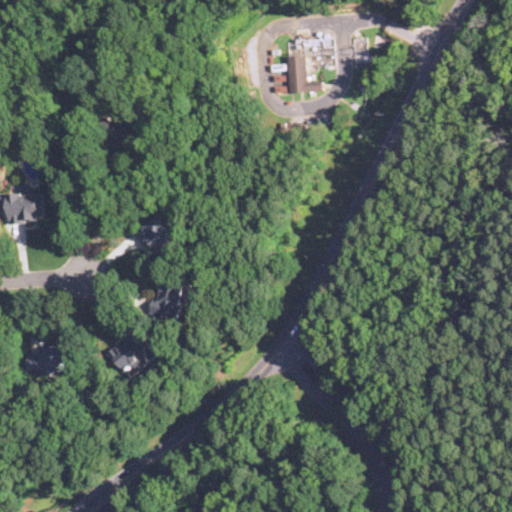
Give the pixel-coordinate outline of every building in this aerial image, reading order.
[(292,93),(325,92),(324,80),(310,81),(310,55),(291,55),(292,93)] [(131,112),(114,110),(111,135),(122,137),(120,151),(137,153),(141,121),(130,120),(131,112)] [(50,191),(33,193),(32,189),(0,190),(0,211),(8,210),(9,222),(52,219),(50,191)] [(138,233),(162,256),(182,235),(158,212),(138,233)] [(154,311),(180,317),(188,281),(163,275),(154,311)] [(162,351),(140,326),(112,351),(128,370),(137,362),(142,368),(162,351)] [(31,351),(31,369),(70,370),(70,342),(42,342),(41,351),(31,351)]
